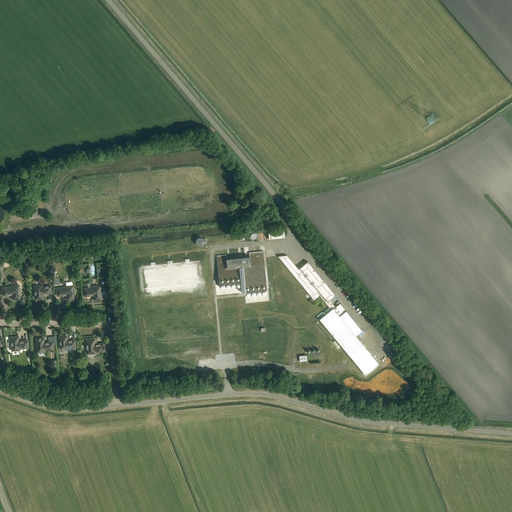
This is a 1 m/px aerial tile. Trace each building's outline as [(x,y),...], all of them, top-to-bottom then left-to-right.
[(284,230),(268,232),(269,240),(285,238),(284,230)] [(201,236),(196,240),(200,245),(205,241),(201,236)] [(228,269),(227,259),(227,255),(217,256),(220,284),(241,282),(242,293),(246,293),(246,292),(267,290),(263,251),(249,253),(249,257),(250,267),(228,269)] [(330,308),(334,305),(330,301),(336,296),(308,262),(299,270),(288,256),(278,257),(314,301),(320,296),(330,308)] [(249,257),(227,259),(228,269),(250,267),(249,257)] [(3,259),(0,259),(0,267),(4,267),(3,263),(9,263),(9,259),(3,259)] [(172,261),(168,261),(167,261),(167,265),(155,266),(155,262),(150,263),(151,266),(142,267),(144,295),(199,289),(198,262),(189,262),(189,259),(185,259),(185,263),(172,264),(172,261)] [(40,286),(40,285),(36,285),(36,286),(34,286),(35,291),(34,291),(34,295),(35,295),(36,300),(43,299),(42,294),(51,293),(51,285),(46,286),(42,287),(42,286),(40,286)] [(93,288),(84,289),(85,296),(94,295),(94,300),(102,299),(101,296),(107,296),(107,289),(101,289),(100,286),(99,286),(98,285),(95,286),(95,287),(93,287),(93,288)] [(19,290),(19,286),(12,286),(12,287),(3,288),(3,296),(12,295),(13,299),(14,299),(15,300),(18,300),(18,299),(20,299),(20,294),(20,290),(19,290)] [(74,291),(73,286),(66,287),(66,288),(57,289),(58,296),(67,295),(67,300),(69,300),(73,300),(73,299),(74,299),(74,294),(75,294),(74,290),(74,291)] [(61,349),(65,349),(66,351),(70,351),(70,348),(75,348),(75,340),(67,341),(67,336),(65,336),(61,336),(61,337),(59,337),(60,341),(59,341),(59,345),(60,345),(61,349)] [(19,342),(18,337),(11,338),(11,342),(11,346),(12,346),(12,351),(14,351),(18,351),(18,350),(19,350),(19,349),(28,348),(28,341),(19,342)] [(42,339),(42,338),(38,338),(38,339),(36,339),(37,344),(36,344),(36,348),(37,348),(37,352),(45,352),(45,350),(54,350),(53,342),(44,343),(43,338),(42,339)] [(95,342),(95,339),(86,340),(87,345),(86,345),(86,349),(87,349),(87,354),(90,354),(94,354),(93,353),(96,353),(96,352),(104,351),(103,344),(97,344),(95,342)]
